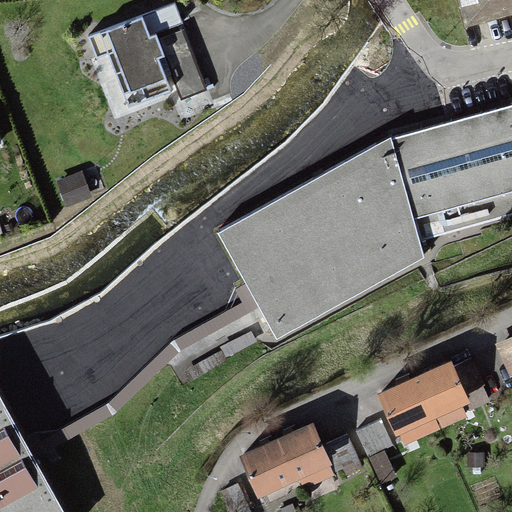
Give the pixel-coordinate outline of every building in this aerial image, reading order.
[(148,16),(89,38),(118,113),(176,91),(148,16)] [(366,41),(352,59),(378,80),(392,62),(366,41)] [(511,102),(390,132),(221,228),(249,282),(261,307),(277,335),(426,255),(421,240),(448,231),(511,213),(511,102)] [(180,350),(261,307),(249,282),(235,289),(242,302),(171,341),(108,404),(63,429),(35,431),(23,438),(34,458),(113,415),(180,350)] [(449,357),(377,383),(391,421),(462,395),(449,357)] [(0,395),(0,511),(62,511),(34,458),(23,438),(0,395)] [(241,446),(257,483),(327,455),(311,418),(241,446)]
